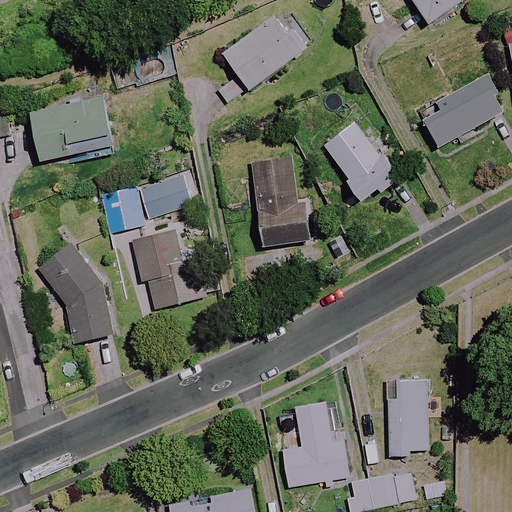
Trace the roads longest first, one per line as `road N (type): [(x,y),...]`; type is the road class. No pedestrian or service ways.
road 1 (residential): [(0,470),(286,344),(511,222)]
road 2 (unknown): [(51,447),(0,239)]
